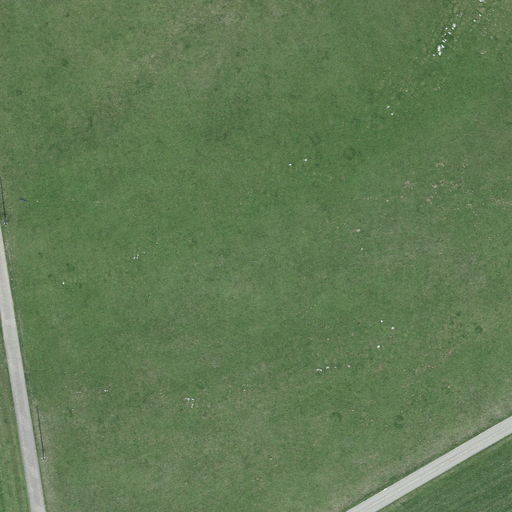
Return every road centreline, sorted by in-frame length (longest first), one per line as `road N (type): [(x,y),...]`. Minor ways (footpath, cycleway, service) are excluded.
road 1 (track): [(41,511),(0,261)]
road 2 (unclassified): [(511,426),(362,511)]
